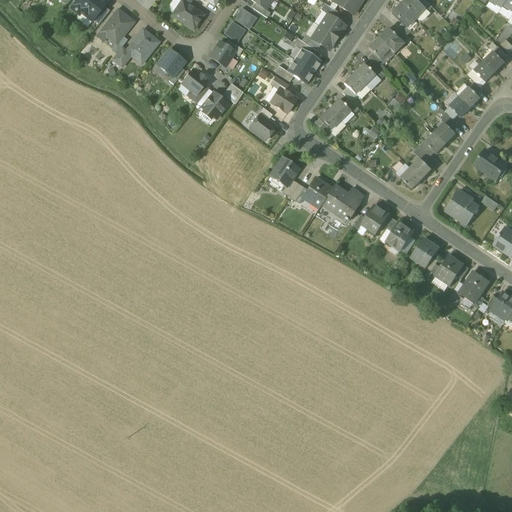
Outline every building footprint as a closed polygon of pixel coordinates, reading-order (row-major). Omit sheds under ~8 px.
[(107,3),(102,0),(79,0),(77,3),(76,3),(71,9),(79,15),(81,13),(92,22),(92,21),(104,7),(107,3)] [(272,0),(249,0),(255,4),(265,11),(272,0)] [(359,6),(350,0),(334,0),(332,3),(337,6),(353,16),(359,6)] [(419,3),(415,0),(405,0),(401,5),(415,19),(425,9),(419,3)] [(432,8),(424,0),(422,0),(419,3),(425,9),(428,12),(432,8)] [(491,0),(491,1),(502,9),(503,6),(507,0),(491,0)] [(511,0),(507,0),(503,6),(511,12),(511,0)] [(189,6),(182,1),(182,2),(172,16),(194,31),(204,16),(189,6)] [(337,6),(332,3),(329,8),(334,11),(337,6)] [(265,11),(255,4),(252,9),(267,19),(270,14),(266,11),(265,11)] [(329,8),(324,5),(320,11),(327,15),(335,21),(339,14),(334,11),(329,8)] [(415,19),(401,5),(391,15),(401,25),(405,29),(405,28),(415,19)] [(104,7),(92,21),(98,26),(109,12),(104,7)] [(249,30),(256,18),(241,8),(233,20),(249,30)] [(118,11),(97,38),(103,42),(107,38),(116,45),(122,37),(133,23),(127,18),(127,19),(123,17),(124,16),(118,11)] [(335,21),(327,15),(319,27),(337,39),(345,27),(335,21)] [(232,21),(223,35),(236,44),(245,30),(232,21)] [(405,29),(401,25),(397,28),(405,37),(409,32),(405,28),(405,29)] [(337,39),(319,27),(311,39),(320,46),(329,51),(337,39)] [(405,37),(397,28),(391,34),(392,35),(392,34),(394,36),(402,45),(408,40),(405,37)] [(391,34),(388,30),(378,40),(389,50),(393,54),(402,45),(394,36),(392,34),(392,35),(391,34)] [(127,51),(125,53),(130,57),(136,61),(139,58),(144,62),(159,43),(143,31),(127,51)] [(311,39),(305,36),(301,42),(312,49),(316,52),(320,46),(311,39)] [(122,37),(116,45),(111,51),(116,55),(122,47),(127,41),(122,37)] [(301,42),(297,39),(293,44),(301,50),(301,49),(309,54),(312,49),(301,42)] [(389,50),(378,40),(368,49),(372,52),(373,54),(374,56),(375,56),(379,60),(389,50)] [(511,51),(511,47),(505,41),(500,46),(509,55),(511,51)] [(507,56),(493,42),(488,48),(494,53),(498,58),(499,57),(500,59),(502,61),(507,56)] [(235,53),(219,43),(209,58),(225,68),(235,53)] [(116,55),(111,61),(121,69),(130,57),(125,53),(127,51),(122,47),(116,55)] [(309,54),(301,49),(301,50),(294,61),(314,74),(316,71),(316,72),(319,66),(321,63),(309,54)] [(169,52),(158,66),(172,77),(180,68),(183,63),(169,52)] [(379,60),(375,56),(374,56),(373,54),(372,52),(366,58),(371,63),(380,71),(385,66),(379,60)] [(498,58),(494,53),(484,63),(495,73),(504,64),(502,61),(500,59),(499,57),(498,58)] [(314,74),(294,61),(286,72),(286,73),(293,77),(306,86),(308,83),(314,74)] [(380,71),(371,63),(366,68),(368,70),(370,71),(369,71),(374,76),(378,81),(384,75),(380,71)] [(495,73),(484,63),(474,72),(479,77),(480,79),(483,81),(485,83),(495,73)] [(366,68),(363,65),(363,66),(354,75),(353,74),(353,75),(364,86),(365,86),(364,85),(373,76),(373,77),(374,76),(369,71),(370,71),(368,70),(366,68)] [(286,72),(278,67),(274,73),(289,83),(293,77),(286,73),(286,72)] [(172,77),(169,82),(173,86),(184,72),(180,68),(172,77)] [(193,71),(182,85),(195,96),(196,96),(203,87),(207,82),(205,80),(205,79),(201,76),(200,76),(193,71)] [(474,72),(472,71),(467,76),(477,86),(483,81),(480,79),(479,77),(474,72)] [(364,86),(353,75),(345,85),(344,84),(344,85),(348,89),(349,89),(348,90),(350,91),(355,96),(355,95),(364,86)] [(288,86),(276,78),(271,85),(279,90),(280,89),(284,92),(288,86)] [(243,94),(231,85),(223,96),(224,96),(229,101),(235,106),(243,94)] [(203,87),(196,96),(195,96),(192,100),(197,104),(208,90),(203,87)] [(284,92),(280,89),(279,90),(270,103),(287,115),(296,100),(284,92)] [(355,96),(350,91),(348,90),(349,89),(348,89),(343,95),(349,101),(351,103),(357,97),(355,95),(355,96)] [(469,89),(459,98),(470,109),(480,100),(475,95),(476,94),(474,93),(469,89)] [(400,92),(394,99),(400,105),(406,98),(400,92)] [(221,99),(213,93),(201,109),(215,120),(217,118),(218,119),(221,114),(221,113),(228,105),(227,104),(221,99)] [(470,109),(459,98),(450,107),(455,112),(454,113),(456,114),(458,116),(461,118),(470,109)] [(343,106),(339,101),(338,101),(338,102),(329,111),(329,110),(340,122),(344,126),(345,126),(344,126),(354,116),(353,116),(353,115),(350,112),(349,112),(345,107),(344,105),(343,106)] [(351,103),(349,101),(344,105),(345,107),(349,112),(350,112),(353,115),(358,110),(351,103)] [(455,112),(450,107),(444,113),(452,122),(458,116),(456,114),(454,113),(455,112)] [(272,116),(263,109),(258,115),(259,116),(267,122),(272,116)] [(340,122),(329,110),(329,111),(320,120),(319,120),(324,125),(325,127),(326,127),(330,131),(331,131),(339,122),(340,122)] [(444,113),(441,110),(438,112),(442,117),(440,119),(445,124),(447,127),(452,122),(444,113)] [(267,122),(259,116),(249,129),(265,141),(275,128),(267,122)] [(447,127),(445,124),(435,134),(446,145),(456,135),(451,130),(450,128),(449,129),(447,127)] [(324,125),(318,130),(324,137),(330,131),(326,127),(325,127),(324,125)] [(371,126),(367,134),(376,138),(380,130),(371,126)] [(435,134),(426,144),(430,148),(431,150),(432,149),(435,153),(437,154),(446,145),(435,134)] [(426,144),(424,142),(419,148),(429,158),(435,153),(432,149),(431,150),(430,148),(426,144)] [(429,158),(419,148),(414,153),(421,160),(424,163),(429,158)] [(508,166),(491,155),(490,157),(484,152),(474,167),(485,174),(486,173),(498,181),(508,166)] [(299,169),(282,158),(269,177),(286,188),(286,189),(291,181),(299,169)] [(424,163),(421,160),(411,170),(422,181),(432,171),(427,166),(426,164),(425,164),(424,163)] [(400,162),(392,169),(397,175),(405,167),(400,162)] [(405,167),(397,175),(401,179),(409,171),(405,167)] [(422,181),(411,170),(409,171),(401,179),(406,184),(405,184),(407,186),(407,185),(412,190),(422,181)] [(307,191),(302,198),(303,199),(319,209),(322,206),(322,205),(331,191),(315,180),(307,191)] [(299,186),(291,181),(286,189),(286,188),(282,194),(290,199),(299,186)] [(307,191),(299,186),(290,199),(299,205),(303,199),(302,198),(307,191)] [(347,196),(334,187),(331,191),(322,205),(322,206),(344,220),(342,223),(344,224),(346,222),(347,223),(349,221),(347,220),(352,212),(353,214),(364,199),(351,190),(347,196)] [(468,198),(458,192),(445,212),(455,218),(456,216),(468,224),(466,226),(467,226),(479,209),(467,201),(468,198)] [(498,206),(486,197),(481,204),(493,212),(498,206)] [(365,220),(360,227),(375,236),(383,224),(388,217),(389,216),(374,206),(365,220)] [(360,216),(352,229),(357,232),(360,227),(365,220),(360,216)] [(394,220),(388,217),(383,224),(389,228),(394,220)] [(389,228),(387,230),(392,233),(399,224),(394,220),(389,228)] [(414,233),(399,223),(399,224),(392,233),(386,243),(392,247),(389,252),(397,257),(400,252),(401,253),(414,233)] [(511,258),(511,231),(505,227),(492,247),(511,260),(511,258)] [(430,243),(424,239),(411,258),(420,264),(421,262),(427,266),(425,268),(426,268),(433,259),(440,248),(439,248),(438,250),(430,244),(430,243)] [(440,269),(435,277),(450,287),(457,277),(464,266),(449,256),(440,269)] [(438,262),(433,259),(426,268),(425,269),(431,273),(435,266),(438,262)] [(431,273),(430,274),(435,277),(440,269),(435,266),(431,273)] [(464,266),(457,277),(461,280),(469,269),(464,266)] [(489,282),(474,272),(459,294),(467,299),(469,296),(475,301),(476,301),(484,290),(489,282)] [(484,290),(476,301),(475,301),(472,305),(478,309),(489,293),(484,290)] [(511,312),(511,298),(504,293),(499,300),(494,308),(494,309),(500,312),(497,315),(506,321),(511,312)] [(494,296),(488,305),(494,309),(494,308),(499,300),(494,296)]
